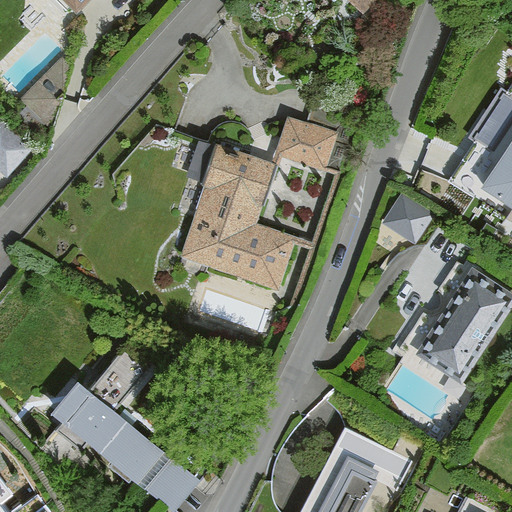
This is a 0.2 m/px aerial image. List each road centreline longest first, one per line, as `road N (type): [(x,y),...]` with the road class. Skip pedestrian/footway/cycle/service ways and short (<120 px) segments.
road 1 (residential): [(226,511),(343,272),(442,0)]
road 2 (residential): [(214,0),(0,244)]
